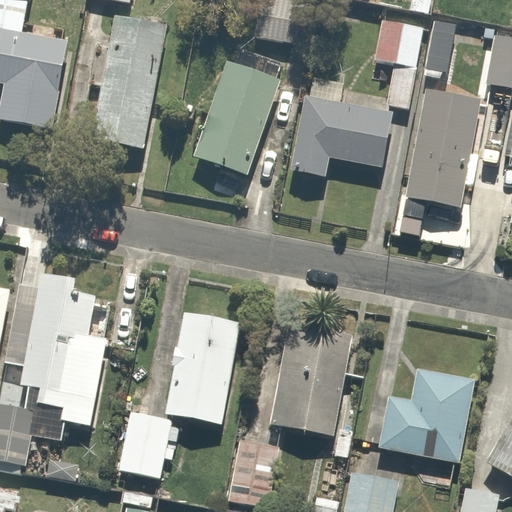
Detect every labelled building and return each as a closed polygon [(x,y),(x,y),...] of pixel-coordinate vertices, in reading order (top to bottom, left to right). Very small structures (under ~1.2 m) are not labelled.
[(271,0),(257,0),(251,42),(300,49),(306,5),(271,0)] [(89,143),(142,153),(166,28),(114,18),(89,143)] [(408,113),(424,27),(381,19),(372,64),(392,68),(385,108),(408,113)] [(70,44),(1,32),(0,33),(0,86),(3,87),(0,101),(0,127),(54,136),(70,44)] [(511,37),(492,34),(482,86),(511,91),(511,37)] [(247,180),(281,86),(276,83),(282,66),(240,51),(234,69),(226,66),(192,161),(247,180)] [(425,94),(405,202),(462,212),(481,104),(425,94)] [(382,173),(393,117),(304,99),(289,174),(324,181),(328,162),(382,173)] [(38,288),(22,285),(7,362),(28,366),(23,390),(39,393),(37,407),(64,412),(61,424),(90,430),(107,342),(90,339),(97,303),(74,298),(77,282),(41,275),(38,288)] [(0,351),(12,294),(0,291),(0,351)] [(221,427),(240,323),(181,313),(162,417),(221,427)] [(287,326),(268,427),(335,440),(354,339),(287,326)] [(477,384),(419,373),(412,408),(388,403),(378,452),(460,469),(477,384)] [(33,417),(0,410),(0,473),(22,478),(33,417)] [(171,424),(128,416),(116,477),(159,485),(171,424)] [(511,419),(484,466),(511,482),(511,419)] [(278,434),(237,427),(225,502),(267,509),(278,434)] [(0,511),(18,511),(22,490),(0,486),(0,511)] [(491,511),(493,497),(461,493),(458,511),(491,511)]
